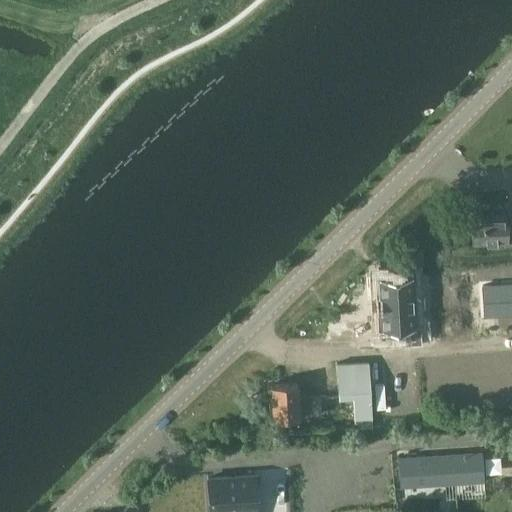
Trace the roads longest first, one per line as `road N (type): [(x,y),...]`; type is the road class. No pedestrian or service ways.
road 1 (tertiary): [(62,511),(511,67)]
road 2 (track): [(166,0),(78,46),(0,145)]
